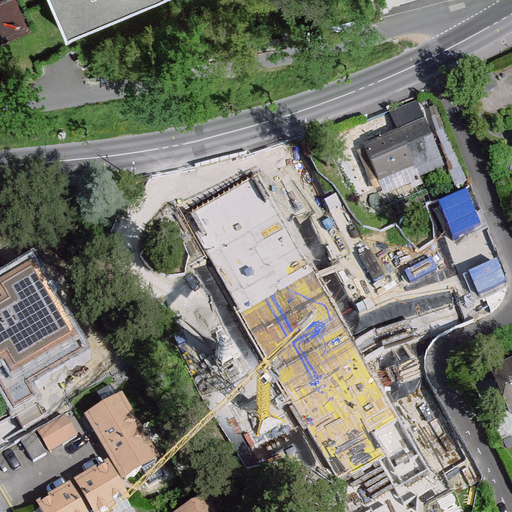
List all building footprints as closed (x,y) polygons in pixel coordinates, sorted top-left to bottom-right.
[(51,0),(63,29),(135,0),(51,0)] [(400,138),(428,126),(417,102),(389,112),(400,138)] [(400,138),(367,151),(380,182),(414,168),(418,177),(444,166),(428,126),(400,138)] [(54,342),(26,290),(0,304),(0,337),(10,355),(12,353),(16,351),(21,360),(52,343),(54,342)] [(61,358),(52,343),(21,360),(16,351),(12,353),(25,378),(61,358)] [(511,352),(490,362),(497,379),(511,372),(511,352)] [(490,373),(484,361),(468,370),(473,381),(490,373)] [(511,372),(497,379),(511,410),(511,372)] [(106,438),(111,447),(139,431),(123,403),(107,412),(106,408),(89,418),(102,440),(106,438)] [(77,437),(65,416),(51,424),(65,445),(77,437)] [(51,453),(65,445),(51,424),(39,432),(51,453)] [(155,459),(139,431),(111,447),(117,456),(113,458),(116,464),(126,481),(143,471),(140,467),(155,459)] [(47,455),(35,434),(22,441),(35,463),(47,455)] [(110,467),(88,480),(90,483),(80,489),(93,511),(105,511),(112,508),(110,505),(126,495),(110,467)] [(84,511),(71,490),(40,508),(42,511),(84,511)]
